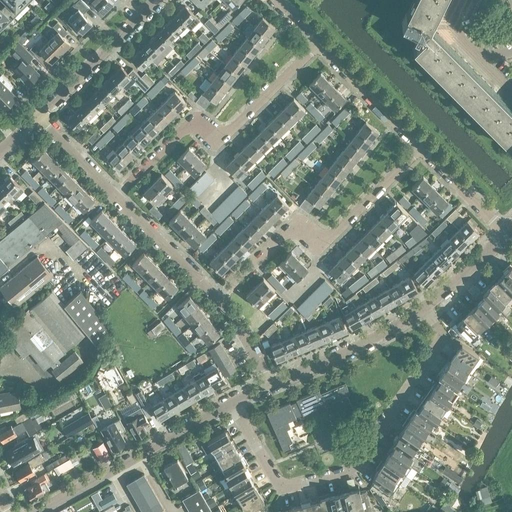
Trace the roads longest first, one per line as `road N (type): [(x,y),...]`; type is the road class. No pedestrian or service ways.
road 1 (residential): [(230,404),(281,487),(355,469),(439,342),(423,312)]
road 2 (residential): [(216,297),(290,228),(332,233),(418,146)]
road 3 (residential): [(117,194),(187,126),(230,128),(318,43)]
road 4 (residential): [(36,511),(230,404)]
road 5 (residential): [(268,386),(423,312)]
road 6 (residential): [(40,115),(155,0)]
road 7 (residential): [(318,43),(418,146)]
road 8 (residential): [(216,297),(117,194)]
road 9 (residential): [(418,146),(504,234)]
